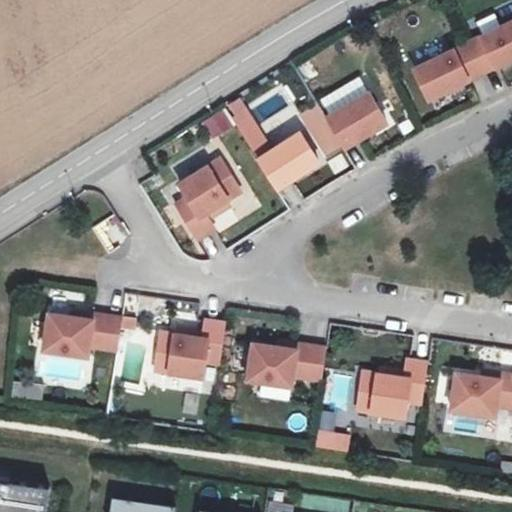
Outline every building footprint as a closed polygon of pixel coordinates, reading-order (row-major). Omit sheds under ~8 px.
[(511,28),(462,52),(477,82),(511,65),(511,28)] [(409,77),(423,107),(477,82),(462,52),(409,77)] [(243,94),(227,102),(253,155),(269,147),(243,94)] [(322,126),(339,155),(383,130),(366,101),(322,126)] [(235,124),(224,108),(204,121),(214,137),(235,124)] [(256,167),(275,195),(316,171),(297,142),(256,167)] [(224,209),(239,200),(218,167),(177,192),(186,206),(173,214),(195,249),(212,238),(206,228),(203,223),(224,209)] [(203,223),(206,228),(228,215),(224,209),(203,223)] [(107,247),(125,238),(113,215),(95,224),(107,247)] [(73,317),(72,324),(90,326),(90,320),(73,317)] [(72,324),(47,319),(41,355),(85,361),(86,351),(115,355),(120,325),(90,320),(90,326),(72,324)] [(157,338),(152,374),(199,381),(201,366),(216,369),(222,330),(202,326),(200,339),(199,344),(157,338)] [(157,338),(199,344),(200,339),(158,332),(157,338)] [(273,347),(272,353),(288,355),(289,349),(273,347)] [(317,385),(321,354),(289,349),(288,355),(272,353),(248,349),(243,384),(286,391),(288,381),(317,385)] [(358,377),(352,414),(399,421),(402,406),(416,408),(422,369),(402,366),(400,377),(399,384),(382,381),(358,377)] [(323,406),(344,410),(352,377),(331,372),(323,406)] [(383,375),(382,381),(399,384),(400,377),(383,375)] [(475,377),(474,383),(492,385),(492,380),(475,377)] [(450,379),(445,414),(488,421),(490,411),(511,414),(511,382),(492,380),(492,385),(474,383),(450,379)] [(349,449),(350,431),(318,429),(317,446),(349,449)] [(32,511),(34,498),(0,493),(0,511),(32,511)]
